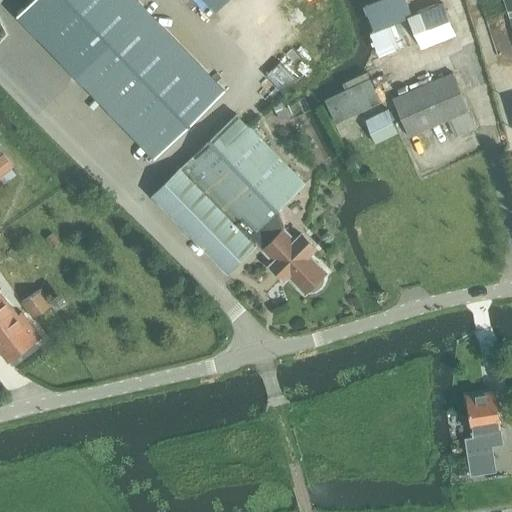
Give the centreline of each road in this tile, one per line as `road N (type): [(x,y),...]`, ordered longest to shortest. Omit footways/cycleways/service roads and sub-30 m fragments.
road 1 (unclassified): [(263,352),(0,72)]
road 2 (unclassified): [(0,415),(263,352)]
road 3 (unclassified): [(511,288),(263,352)]
